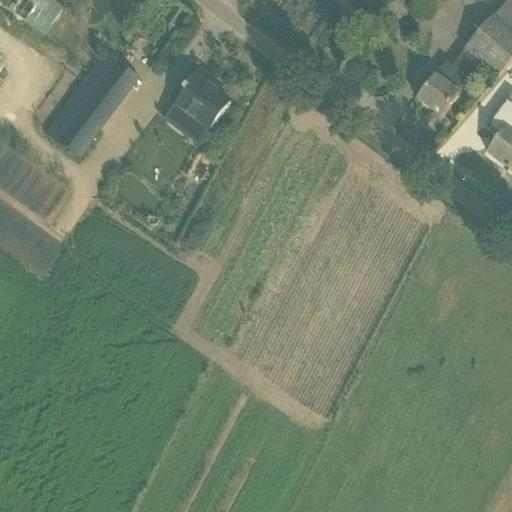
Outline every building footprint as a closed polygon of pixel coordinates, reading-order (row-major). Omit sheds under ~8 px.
[(494,17),(464,52),(452,69),(446,64),(436,78),(418,103),(442,121),(460,97),(459,96),(481,67),(497,81),(511,64),(511,0),(495,18),(494,17)] [(387,9),(395,23),(407,17),(399,2),(387,9)] [(93,75),(126,99),(139,81),(107,57),(93,75)] [(211,132),(231,106),(210,90),(215,84),(200,73),(184,94),(186,96),(178,107),(186,113),(185,115),(199,125),(200,124),(211,132)] [(511,173),(511,123),(488,156),(511,173)]
